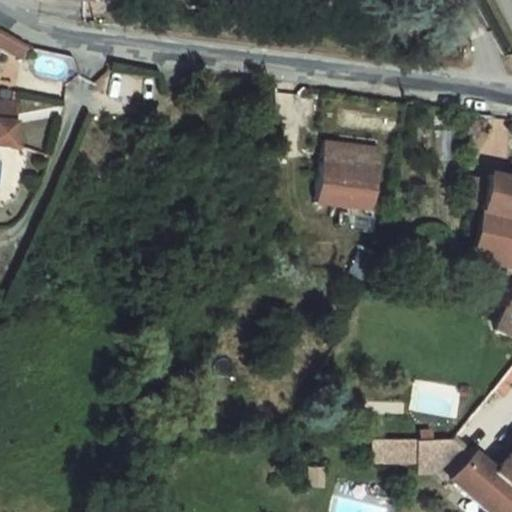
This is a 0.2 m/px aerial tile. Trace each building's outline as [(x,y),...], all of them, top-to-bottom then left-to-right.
[(42,70),(47,59),(22,48),(12,43),(0,43),(0,56),(16,60),(41,71),(42,70)] [(52,75),(57,64),(49,60),(44,71),(52,75)] [(7,152),(0,149),(0,172),(5,175),(13,154),(7,152)] [(511,194),(493,190),(490,198),(465,189),(463,228),(478,232),(511,241),(511,194)] [(378,237),(382,196),(328,191),(326,233),(378,237)] [(459,283),(511,291),(511,241),(478,232),(459,283)] [(487,348),(511,359),(511,296),(487,348)] [(419,486),(445,484),(443,453),(417,454),(419,478),(419,486)] [(384,479),(419,478),(417,454),(383,455),(384,479)] [(509,511),(511,509),(511,462),(491,485),(469,466),(445,492),(468,511),(509,511)]
